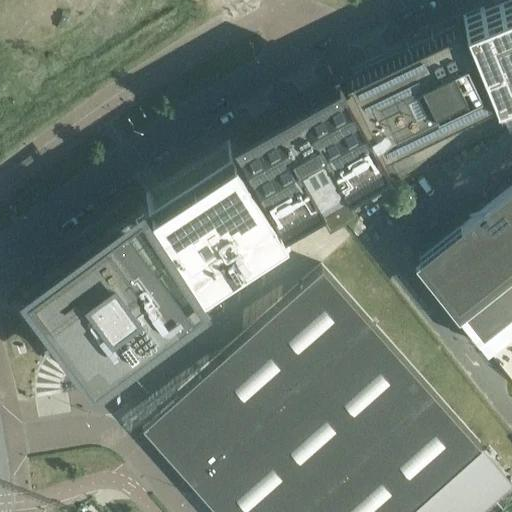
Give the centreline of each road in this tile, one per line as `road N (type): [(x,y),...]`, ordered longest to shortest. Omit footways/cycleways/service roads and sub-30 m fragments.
road 1 (unclassified): [(293,54),(178,122),(0,252)]
road 2 (unclassified): [(182,511),(105,433),(76,430),(0,444)]
